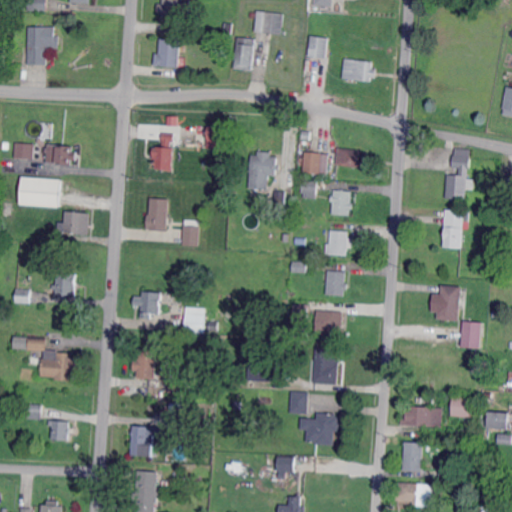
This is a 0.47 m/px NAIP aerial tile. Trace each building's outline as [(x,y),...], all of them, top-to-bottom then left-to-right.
[(47,0),(47,9),(30,8),(30,0),(47,0)] [(193,0),(192,18),(164,17),(164,12),(160,12),(160,4),(165,4),(165,0),(193,0)] [(285,13),(283,34),(257,31),(258,18),(252,18),(253,12),(259,12),(259,10),(285,13)] [(60,46),(48,46),(48,63),(29,63),(29,58),(23,58),(23,45),(30,45),(30,25),(55,25),(55,35),(60,35),(60,46)] [(328,57),(312,56),(314,31),(329,32),(328,57)] [(253,71),(235,69),(239,37),(257,39),(253,71)] [(181,68),(161,67),(156,66),(157,54),(162,54),(163,38),(183,40),(181,68)] [(374,68),(379,69),(378,77),(373,77),(373,81),(344,78),(345,68),(348,69),(349,58),(375,61),(374,68)] [(503,114),(511,115),(511,85),(506,84),(503,114)] [(228,148),(209,146),(210,125),(229,126),(228,148)] [(311,139),(303,138),(304,129),(312,131),(311,139)] [(176,141),(173,141),(173,145),(164,145),(164,132),(176,133),(176,141)] [(35,159),(16,157),(17,142),(36,143),(35,159)] [(75,150),(79,151),(78,160),(73,160),(73,165),(49,163),(50,153),(47,152),(48,147),(50,148),(50,144),(75,146),(75,150)] [(176,147),(175,170),(156,168),(157,156),(155,156),(155,147),(158,147),(158,146),(176,147)] [(472,168),(470,168),(469,178),(477,179),(476,190),(468,189),(468,200),(448,198),(449,174),(461,175),(461,168),(454,167),(455,155),(456,146),(473,148),(472,168)] [(367,168),(338,164),(340,147),(369,151),(367,168)] [(272,155),(278,156),(277,174),(270,174),(269,188),(250,186),(253,153),(259,154),(259,150),(272,151),(272,155)] [(322,173),(321,173),(320,177),(305,175),(307,151),(323,153),(322,173)] [(60,206),(22,203),(24,176),(62,178),(60,206)] [(318,198),(306,197),(306,193),(303,192),(304,180),(320,181),(318,198)] [(286,205),(274,204),(275,189),(287,190),(286,205)] [(353,203),(355,203),(355,209),(353,209),(352,215),(334,214),(335,201),(332,201),(333,195),(335,195),(335,190),(354,191),(353,203)] [(169,230),(148,228),(149,213),(151,213),(153,197),(171,198),(169,230)] [(13,215),(5,215),(5,202),(14,202),(13,215)] [(90,233),(66,231),(66,230),(59,230),(60,221),(66,221),(67,210),(92,212),(90,233)] [(469,222),(465,221),(465,228),(464,228),(462,249),(444,247),(446,226),(445,226),(446,210),(466,211),(466,212),(470,213),(469,222)] [(200,245),(184,245),(185,224),(187,224),(187,219),(201,219),(200,245)] [(354,247),(350,247),(349,256),(327,254),(328,243),(331,243),(333,230),(351,232),(351,237),(355,238),(354,247)] [(490,270),(471,269),(472,256),(491,257),(490,270)] [(309,273),(294,272),(294,260),(309,261),(309,273)] [(346,296),(328,294),(329,270),(348,271),(346,296)] [(78,295),(58,294),(59,289),(54,289),(54,284),(59,285),(59,272),(79,274),(78,295)] [(461,321),(439,319),(441,293),(443,294),(443,285),(444,285),(464,286),(461,321)] [(32,303),(17,302),(18,288),(33,289),(32,303)] [(161,313),(153,313),(152,318),(143,317),(144,306),(135,305),(136,296),(145,297),(145,292),(163,293),(161,313)] [(310,321),(295,320),(296,303),(310,304),(310,321)] [(206,333),(186,333),(187,308),(207,308),(206,333)] [(343,336),(317,334),(319,309),(345,312),(343,336)] [(219,331),(210,331),(210,322),(219,322),(219,331)] [(481,349),(463,347),(465,322),(484,323),(481,349)] [(75,353),(74,381),(57,380),(57,377),(42,376),(43,353),(46,353),(46,350),(30,350),(30,348),(16,347),(16,337),(48,338),(48,350),(60,350),(60,352),(75,353)] [(339,384),(316,383),(318,347),(336,348),(335,358),(341,359),(339,384)] [(157,379),(138,377),(139,370),(135,370),(135,360),(140,360),(141,348),(159,349),(157,379)] [(276,382),(249,381),(249,360),(249,350),(254,351),(254,355),(266,356),(266,361),(277,361),(276,382)] [(186,392),(170,392),(171,371),(187,372),(186,392)] [(309,412),(293,412),(294,392),(310,393),(309,412)] [(474,417),(452,415),(454,396),(476,398),(474,417)] [(269,407),(261,406),(262,400),(260,400),(260,398),(269,398),(269,407)] [(241,410),(234,409),(235,402),(242,402),(241,410)] [(42,420),(27,419),(28,404),(42,405),(42,420)] [(434,426),(403,424),(404,405),(435,407),(434,426)] [(184,428),(168,426),(169,410),(186,411),(184,428)] [(511,412),(510,427),(490,426),(491,410),(511,412)] [(342,431),(337,431),(336,445),(317,444),(317,442),(308,442),(309,430),(302,429),(303,418),(318,419),(319,412),(338,413),(338,416),(342,416),(342,431)] [(73,433),(71,433),(70,440),(54,439),(55,426),(51,425),(52,420),(72,421),(72,428),(73,428),(73,433)] [(209,433),(197,432),(198,421),(209,422),(209,433)] [(161,434),(156,434),(154,455),(133,453),(134,434),(133,434),(134,429),(135,429),(135,424),(162,426),(161,434)] [(479,440),(471,440),(472,428),(481,429),(479,440)] [(511,443),(499,443),(500,432),(511,432),(511,443)] [(423,471),(405,470),(407,441),(425,443),(423,471)] [(295,472),(277,471),(278,455),(296,456),(295,472)] [(455,479),(440,478),(441,468),(456,469),(455,479)] [(159,492),(160,492),(160,503),(158,503),(157,511),(137,511),(138,501),(135,500),(135,492),(139,492),(140,470),(160,472),(159,492)] [(435,506),(415,505),(415,501),(399,500),(400,483),(436,485),(435,506)] [(307,505),(306,511),(281,511),(282,504),(291,505),(292,496),(303,497),(303,504),(307,505)] [(61,505),(65,505),(64,511),(43,511),(44,504),(49,504),(49,500),(61,500),(61,505)]
